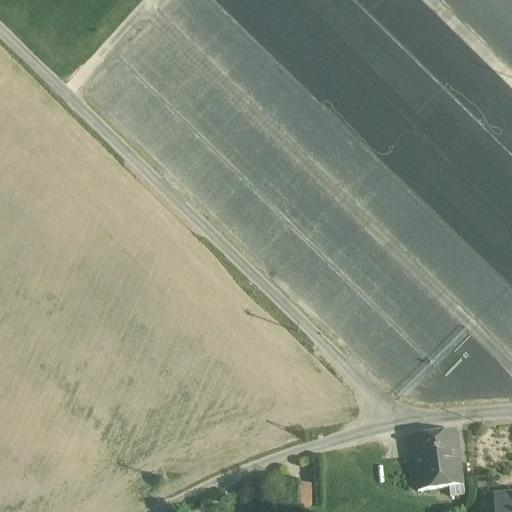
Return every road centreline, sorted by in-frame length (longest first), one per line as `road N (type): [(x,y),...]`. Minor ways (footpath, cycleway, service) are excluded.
road 1 (track): [(407,422),(0,25)]
road 2 (unclassified): [(154,511),(270,456),(343,434),(511,412)]
